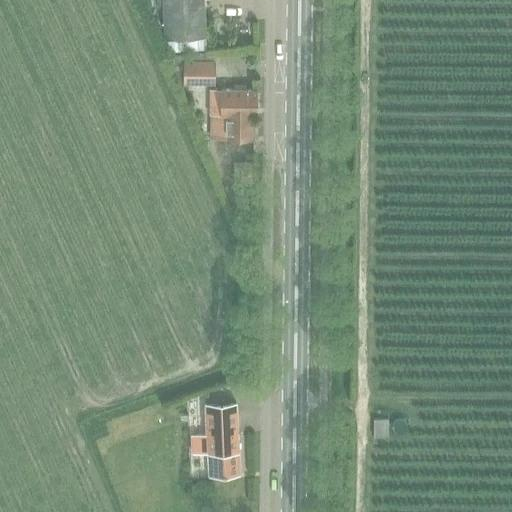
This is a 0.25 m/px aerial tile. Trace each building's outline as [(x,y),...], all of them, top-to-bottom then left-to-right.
[(202,0),(162,0),(165,39),(205,37),(202,0)] [(183,83),(213,83),(213,60),(183,59),(183,83)] [(225,114),(225,137),(253,137),(253,114),(255,114),(255,89),(221,89),(209,88),(209,114),(225,114)] [(247,184),(247,161),(234,161),(234,184),(247,184)] [(192,452),(207,452),(208,476),(239,474),(238,451),(237,451),(235,403),(205,404),(207,435),(191,435),(192,452)] [(388,418),(374,419),(375,437),(389,437),(388,418)]
